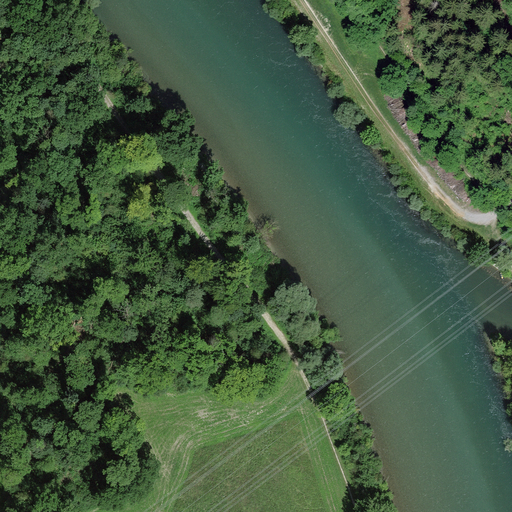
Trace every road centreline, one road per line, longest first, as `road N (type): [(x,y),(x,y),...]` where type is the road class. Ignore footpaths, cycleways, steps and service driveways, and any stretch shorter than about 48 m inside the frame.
road 1 (track): [(44,0),(299,363),(361,511)]
road 2 (track): [(293,0),(422,182),(469,222),(508,196)]
